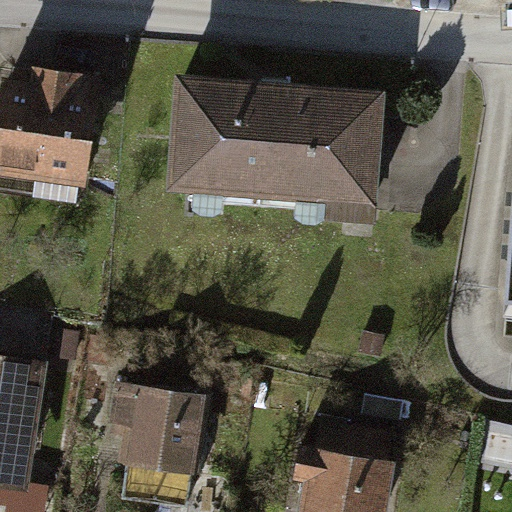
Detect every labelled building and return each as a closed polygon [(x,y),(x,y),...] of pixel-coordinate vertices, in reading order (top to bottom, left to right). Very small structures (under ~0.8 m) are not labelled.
[(12,90),(5,170),(87,177),(94,95),(75,94),(77,74),(40,71),(38,92),(12,90)] [(374,101),(184,91),(178,193),(320,201),(319,223),(367,225),(374,101)] [(0,481),(21,485),(44,320),(0,313),(0,481)] [(211,403),(127,390),(120,433),(137,435),(132,468),(200,478),(211,403)] [(319,487),(314,511),(391,511),(403,443),(328,431),(324,456),(315,455),(309,485),(319,487)]
